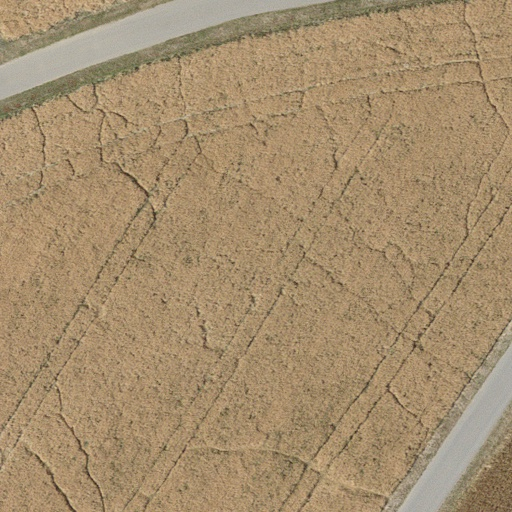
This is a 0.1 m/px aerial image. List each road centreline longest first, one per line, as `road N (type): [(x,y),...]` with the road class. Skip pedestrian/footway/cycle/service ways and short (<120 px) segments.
road 1 (track): [(0,84),(206,12),(264,0)]
road 2 (track): [(511,371),(414,511)]
